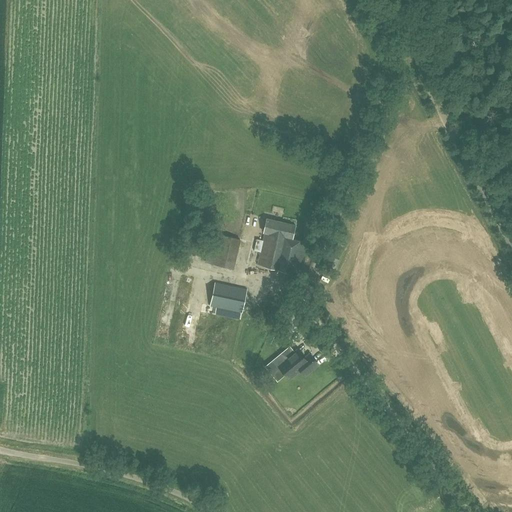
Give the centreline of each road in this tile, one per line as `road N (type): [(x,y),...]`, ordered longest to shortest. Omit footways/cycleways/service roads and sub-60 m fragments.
road 1 (unclassified): [(511,246),(391,0)]
road 2 (unclassified): [(210,511),(117,471),(0,450)]
